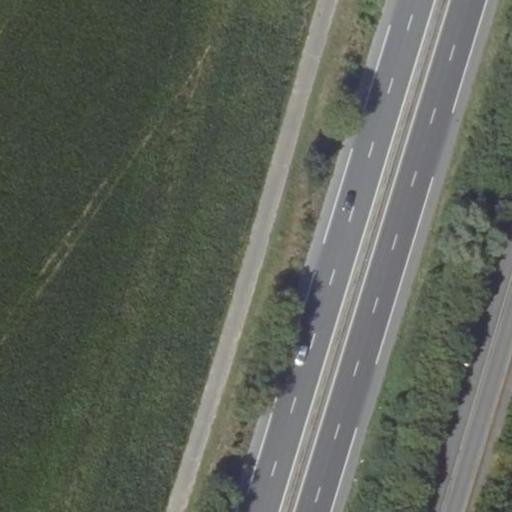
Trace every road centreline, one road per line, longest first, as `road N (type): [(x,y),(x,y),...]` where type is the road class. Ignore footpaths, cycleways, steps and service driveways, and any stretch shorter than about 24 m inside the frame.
road 1 (trunk): [(432,0),(271,511)]
road 2 (trunk): [(316,511),(475,0)]
road 3 (unclassified): [(330,0),(179,511)]
road 4 (unclassified): [(446,511),(511,299)]
